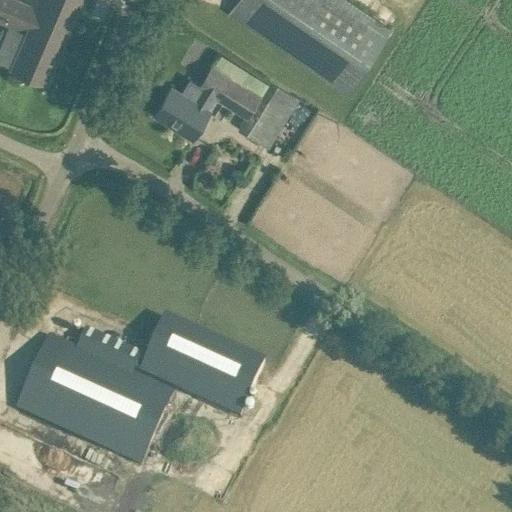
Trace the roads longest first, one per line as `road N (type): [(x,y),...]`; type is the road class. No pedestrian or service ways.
road 1 (unclassified): [(511,420),(80,135)]
road 2 (unclassified): [(0,310),(61,177)]
road 3 (unclassified): [(80,135),(133,0)]
